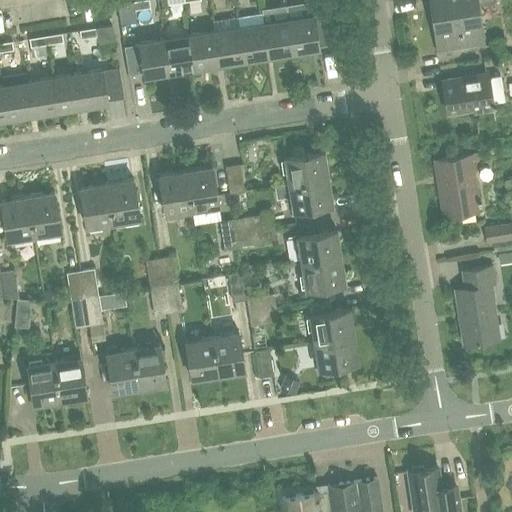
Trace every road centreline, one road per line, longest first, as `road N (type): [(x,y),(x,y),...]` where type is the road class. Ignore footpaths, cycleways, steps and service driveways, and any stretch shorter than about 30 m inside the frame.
road 1 (tertiary): [(40,486),(441,423)]
road 2 (residential): [(0,162),(387,99)]
road 3 (residential): [(441,423),(387,99)]
